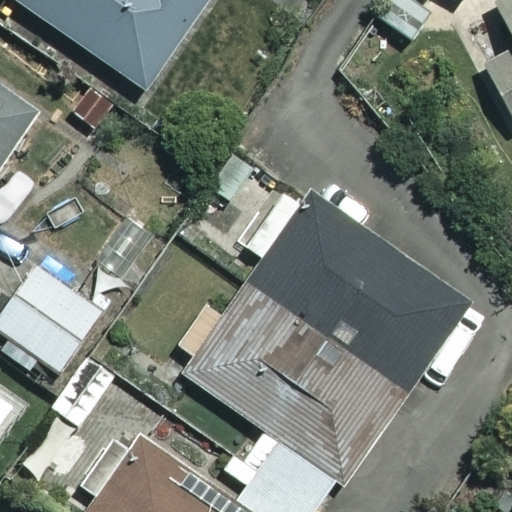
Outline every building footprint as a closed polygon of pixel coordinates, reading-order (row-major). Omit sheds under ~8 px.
[(21,0),(143,85),(202,0),(21,0)] [(511,0),(492,0),(511,35),(511,47),(481,64),(511,121),(511,0)] [(0,149),(29,112),(0,89),(0,149)] [(222,479),(269,511),(316,511),(469,294),(246,139),(176,239),(243,286),(182,373),(258,426),(222,479)] [(100,307),(33,261),(0,309),(0,327),(60,368),(100,307)] [(0,435),(17,412),(0,399),(0,435)] [(269,511),(222,479),(146,425),(84,511),(269,511)]
